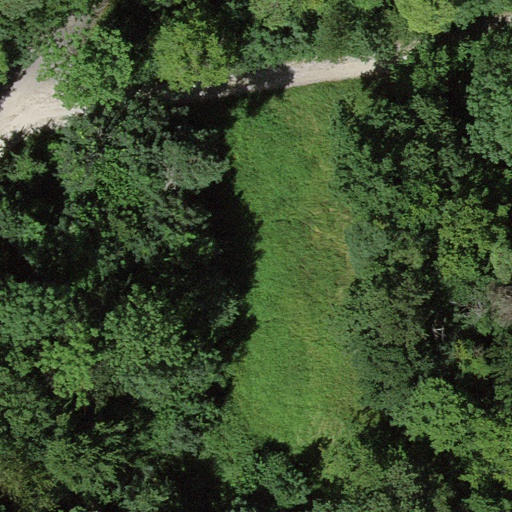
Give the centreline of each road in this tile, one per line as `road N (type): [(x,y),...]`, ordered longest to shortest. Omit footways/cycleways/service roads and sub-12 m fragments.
road 1 (track): [(511,33),(31,112),(0,148)]
road 2 (track): [(385,58),(511,178)]
road 3 (track): [(31,112),(28,24),(53,0)]
